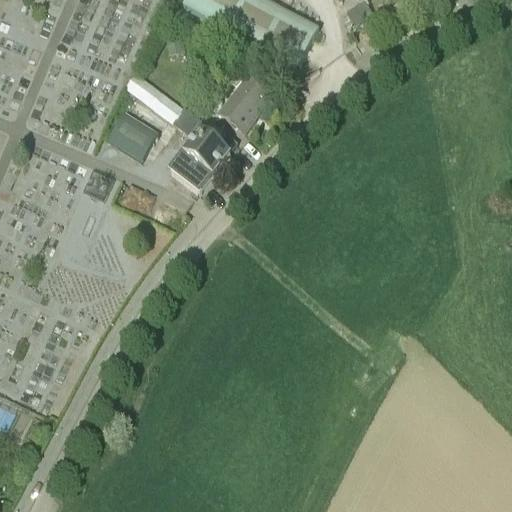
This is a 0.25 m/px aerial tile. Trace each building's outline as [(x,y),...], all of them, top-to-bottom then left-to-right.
[(317,32),(256,0),(191,0),(185,12),(298,70),(317,32)] [(347,16),(355,31),(373,20),(365,6),(347,16)] [(167,47),(169,60),(185,58),(183,45),(167,47)] [(249,80),(218,119),(245,140),(276,100),(249,80)] [(139,81),(127,95),(196,145),(201,138),(219,150),(226,139),(214,131),(211,134),(139,81)] [(126,118),(120,127),(108,145),(142,167),(153,149),(160,139),(126,118)] [(218,150),(203,140),(202,139),(196,145),(194,144),(170,176),(200,199),(230,160),(239,147),(226,139),(219,150),(218,150)] [(114,184),(93,174),(83,195),(104,205),(114,184)]
